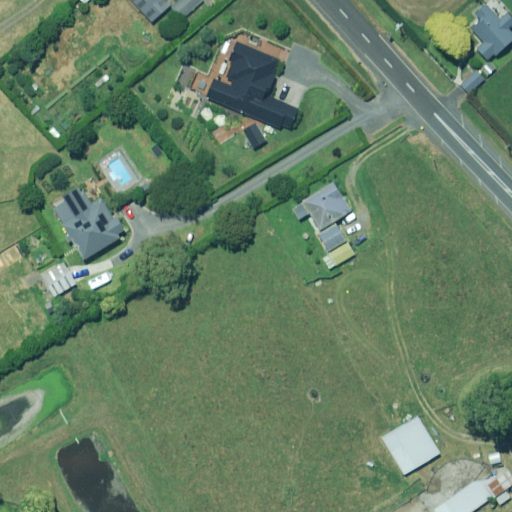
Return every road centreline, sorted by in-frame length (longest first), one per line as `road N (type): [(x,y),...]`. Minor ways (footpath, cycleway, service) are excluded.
road 1 (track): [(511,451),(402,383),(342,313),(346,277),(369,272),(383,282),(391,350)]
road 2 (tertiary): [(326,0),(511,201)]
